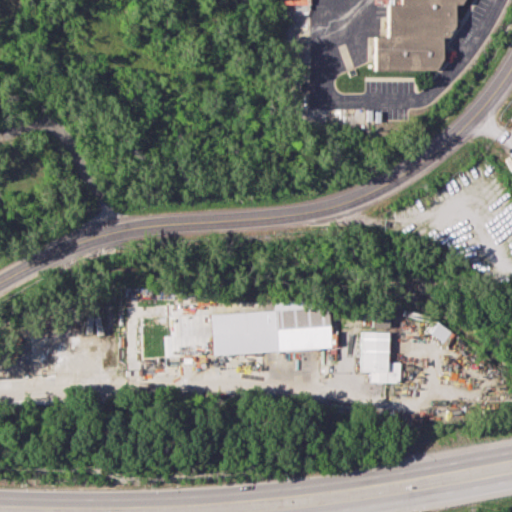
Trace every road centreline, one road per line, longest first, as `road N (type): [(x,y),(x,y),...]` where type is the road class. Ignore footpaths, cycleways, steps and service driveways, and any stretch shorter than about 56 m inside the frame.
road 1 (residential): [(105,230),(296,213),(373,190),(441,147),(511,67)]
road 2 (residential): [(409,417),(278,384),(0,394)]
road 3 (trunk): [(511,446),(237,494)]
road 4 (trunk): [(237,494),(84,503),(0,497)]
road 5 (trunk): [(341,511),(511,480)]
road 6 (residential): [(105,230),(100,390)]
